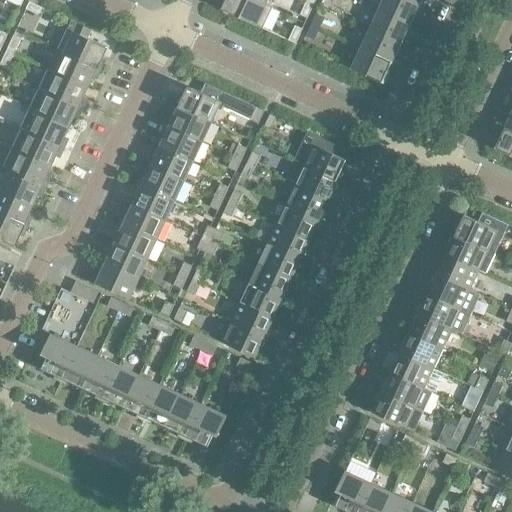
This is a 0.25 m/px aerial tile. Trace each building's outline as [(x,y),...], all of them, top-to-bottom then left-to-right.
[(273,7),(266,4),(266,5),(254,0),(228,0),(224,10),(263,28),(273,7)] [(308,18),(314,3),(307,0),(300,15),(308,18)] [(410,23),(419,4),(411,0),(383,0),(380,9),(410,23)] [(44,8),(40,6),(30,1),(26,9),(40,16),(44,8)] [(401,43),(410,23),(380,9),(371,29),(401,43)] [(325,17),(316,13),(311,25),(319,29),(325,17)] [(296,44),(303,29),(295,25),(288,40),(296,44)] [(314,40),(319,29),(311,25),(306,36),(314,40)] [(107,47),(68,29),(58,50),(64,53),(97,68),(107,47)] [(391,63),(401,43),(371,29),(361,49),(391,63)] [(21,38),(14,35),(7,49),(14,53),(21,38)] [(8,67),(14,53),(7,49),(0,64),(8,67)] [(382,83),(391,63),(361,49),(352,69),(382,83)] [(88,87),(97,68),(64,53),(56,72),(55,72),(88,87)] [(79,107),(88,87),(55,72),(56,72),(49,69),(40,88),(79,107)] [(221,102),(216,99),(188,87),(179,107),(212,122),(221,102)] [(70,127),(79,107),(40,88),(30,108),(70,127)] [(202,141),(212,122),(179,107),(170,126),(202,141)] [(60,146),(70,127),(30,108),(21,128),(60,146)] [(264,111),(257,108),(251,120),(258,124),(264,111)] [(271,130),(277,117),(270,113),(264,126),(271,130)] [(193,161),(202,141),(170,126),(161,146),(193,161)] [(51,166),(60,146),(21,128),(12,148),(51,166)] [(511,155),(511,131),(505,128),(496,148),(511,155)] [(239,145),(234,156),(242,160),(247,148),(239,145)] [(347,160),(319,147),(314,145),(305,165),(337,180),(347,160)] [(184,181),(193,161),(161,146),(152,165),(184,181)] [(42,186),(51,166),(12,148),(3,168),(9,171),(10,170),(42,186)] [(252,151),(247,162),(255,166),(260,154),(252,151)] [(236,171),(242,160),(234,156),(229,168),(236,171)] [(249,178),(255,166),(247,162),(242,174),(249,178)] [(175,200),(184,181),(152,165),(142,185),(175,200)] [(328,200),(337,180),(305,165),(295,185),(328,200)] [(33,205),(42,186),(10,170),(9,171),(0,190),(33,205)] [(223,199),(229,187),(220,184),(215,195),(223,199)] [(166,220),(175,200),(142,185),(133,205),(166,220)] [(319,219),(328,200),(295,185),(286,204),(319,219)] [(0,213),(24,225),(33,205),(0,190),(0,213)] [(242,194),(234,190),(229,202),(237,205),(242,194)] [(218,210),(223,199),(215,195),(210,207),(218,210)] [(232,217),(237,205),(229,202),(223,213),(232,217)] [(310,239),(319,219),(286,204),(277,224),(310,239)] [(157,239),(166,220),(133,205),(124,224),(157,239)] [(482,212),(478,221),(465,215),(455,235),(495,254),(509,225),(482,212)] [(0,238),(14,245),(24,225),(0,213),(0,238)] [(148,259),(157,239),(124,224),(115,244),(148,259)] [(301,259),(310,239),(277,224),(268,244),(301,259)] [(211,241),(216,229),(208,225),(202,237),(211,241)] [(224,233),(216,229),(211,241),(219,244),(224,233)] [(495,254),(455,235),(446,255),(479,270),(486,273),(495,254)] [(205,252),(211,241),(202,237),(197,248),(205,252)] [(292,278),(301,259),(268,244),(259,239),(250,259),(292,278)] [(213,256),(219,244),(211,241),(205,252),(213,256)] [(139,279),(148,259),(115,244),(106,263),(139,279)] [(0,259),(5,262),(6,261),(5,261),(10,251),(11,251),(0,245),(0,259)] [(470,290),(479,270),(446,255),(437,274),(470,290)] [(282,298),(292,278),(250,259),(241,278),(250,283),(282,298)] [(184,262),(179,273),(187,277),(192,266),(184,262)] [(129,299),(139,279),(106,263),(97,284),(129,299)] [(206,272),(198,268),(192,280),(201,284),(206,272)] [(182,289),(187,277),(179,273),(173,285),(182,289)] [(461,309),(470,290),(437,274),(428,294),(461,309)] [(195,295),(201,284),(192,280),(187,291),(195,295)] [(93,303),(99,291),(76,281),(76,282),(71,292),(93,303)] [(273,318),(282,298),(250,283),(241,302),(273,318)] [(451,329),(461,309),(428,294),(419,313),(451,329)] [(119,311),(123,303),(111,297),(107,306),(119,311)] [(169,317),(174,305),(166,301),(160,313),(169,317)] [(264,337),(273,318),(241,302),(232,322),(264,337)] [(134,308),(123,303),(119,311),(130,316),(134,308)] [(188,311),(180,307),(174,319),(182,323),(188,311)] [(442,348),(451,329),(419,313),(410,333),(442,348)] [(160,330),(164,322),(153,316),(149,325),(160,330)] [(175,327),(164,322),(160,330),(171,336),(175,327)] [(255,357),(264,337),(232,322),(222,342),(255,357)] [(433,368),(442,348),(410,333),(401,353),(433,368)] [(62,379),(77,346),(51,334),(42,355),(46,357),(40,369),(62,379)] [(190,344),(201,350),(205,341),(194,336),(190,344)] [(499,351),(502,353),(507,355),(511,344),(511,342),(504,339),(499,351)] [(217,346),(205,341),(201,350),(213,355),(217,346)] [(83,389),(98,356),(77,346),(62,379),(83,389)] [(424,388),(433,368),(401,353),(391,372),(424,388)] [(103,398),(119,366),(98,356),(83,389),(103,398)] [(484,367),(493,371),(498,360),(489,356),(484,367)] [(240,357),(240,358),(236,366),(248,371),(252,363),(240,357)] [(124,408),(139,375),(119,366),(103,398),(124,408)] [(511,371),(503,366),(502,366),(498,374),(508,379),(511,371)] [(415,407),(424,388),(391,372),(382,392),(415,407)] [(145,418),(160,385),(139,375),(124,408),(145,418)] [(475,388),(484,392),(489,380),(481,376),(475,388)] [(503,385),(495,381),(489,394),(497,398),(503,385)] [(165,427),(181,394),(160,385),(145,418),(165,427)] [(406,427),(415,407),(382,392),(373,412),(406,427)] [(186,437),(202,404),(181,394),(165,427),(186,437)] [(493,408),(497,398),(489,394),(484,404),(493,408)] [(467,407),(475,410),(478,403),(471,399),(467,407)] [(227,416),(202,404),(186,437),(208,447),(213,435),(218,437),(227,416)] [(462,415),(457,427),(465,431),(471,419),(462,415)] [(382,423),(370,418),(366,426),(378,432),(382,423)] [(484,428),(476,424),(475,424),(470,433),(479,437),(484,428)] [(460,442),(465,431),(457,427),(452,438),(460,442)] [(474,447),(479,437),(470,433),(466,443),(474,447)] [(413,448),(417,440),(406,434),(402,443),(413,448)] [(428,445),(417,440),(413,448),(424,454),(428,445)] [(511,477),(511,452),(505,449),(495,469),(511,477)] [(454,467),(458,459),(447,454),(443,462),(454,467)] [(470,464),(458,459),(454,467),(466,473),(470,464)] [(347,511),(358,511),(371,483),(345,471),(336,492),(340,494),(335,506),(347,511)] [(496,487),(500,478),(488,473),(484,481),(496,487)] [(511,483),(500,478),(496,487),(507,492),(511,483)] [(383,511),(392,493),(371,483),(358,511),(383,511)] [(408,511),(413,503),(392,493),(383,511),(408,511)] [(497,493),(494,500),(504,504),(507,498),(497,493)] [(433,511),(413,503),(408,511),(433,511)]
